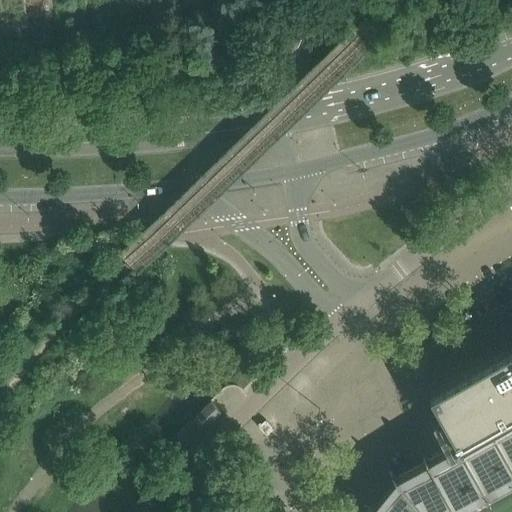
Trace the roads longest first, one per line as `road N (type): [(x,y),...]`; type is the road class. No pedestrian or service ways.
road 1 (secondary): [(511,52),(275,120)]
road 2 (secondary): [(295,171),(457,128),(511,105)]
road 3 (secondary): [(214,129),(0,140)]
road 4 (secondary): [(0,193),(209,186)]
road 5 (residential): [(511,185),(356,304)]
road 6 (residential): [(209,186),(336,322)]
road 7 (residential): [(356,304),(305,243),(295,171)]
road 8 (residential): [(336,322),(239,419)]
